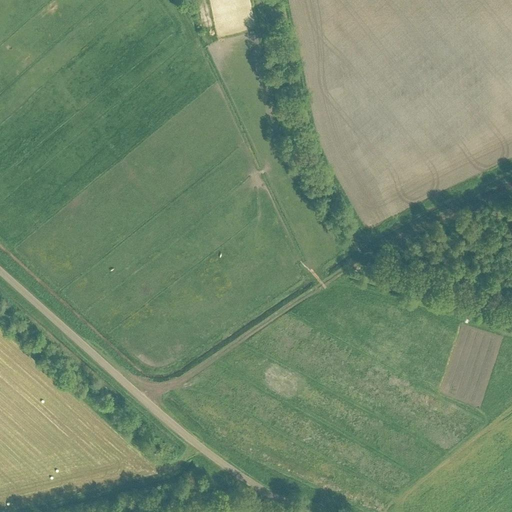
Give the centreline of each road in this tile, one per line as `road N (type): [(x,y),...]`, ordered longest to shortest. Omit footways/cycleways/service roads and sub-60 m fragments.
road 1 (unclassified): [(303,511),(209,455),(0,270)]
road 2 (track): [(255,484),(126,511)]
